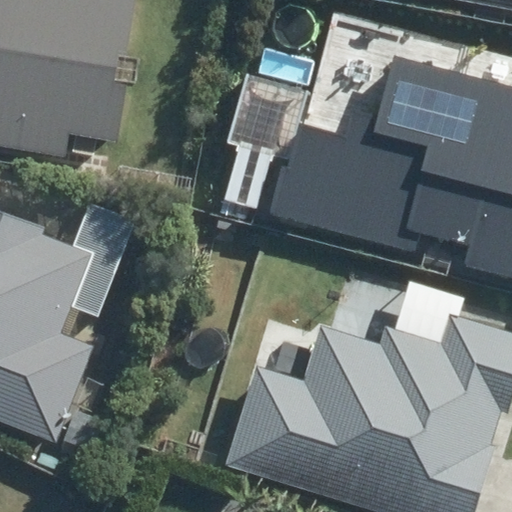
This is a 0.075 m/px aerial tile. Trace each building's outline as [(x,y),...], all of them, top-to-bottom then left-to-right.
[(0,0),(0,147),(68,158),(72,134),(116,141),(138,0),(0,0)] [(511,0),(416,0),(511,12),(511,0)] [(511,58),(332,11),(310,93),(246,76),(229,142),(241,145),(226,203),(511,278),(511,58)] [(0,412),(76,439),(112,337),(95,331),(136,216),(0,168),(0,412)] [(300,373),(266,362),(258,359),(224,464),(371,511),(480,511),(511,414),(511,329),(453,310),(445,335),(414,325),(426,288),(352,264),(331,329),(316,324),(300,373)]
